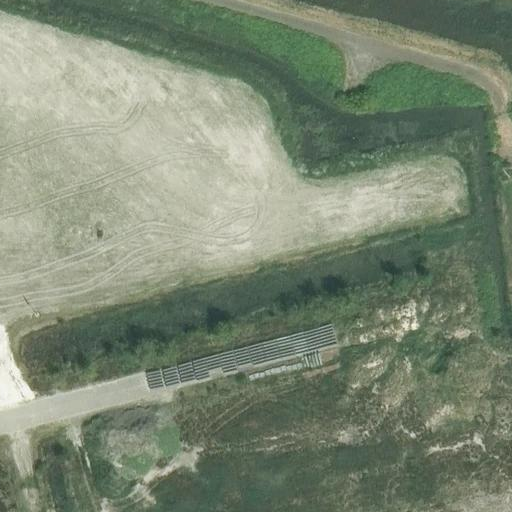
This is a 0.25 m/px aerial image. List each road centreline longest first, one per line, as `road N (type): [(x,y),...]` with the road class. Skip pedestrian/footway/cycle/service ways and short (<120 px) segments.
road 1 (unclassified): [(0,422),(429,310)]
road 2 (track): [(213,0),(479,76),(494,91),(505,129)]
